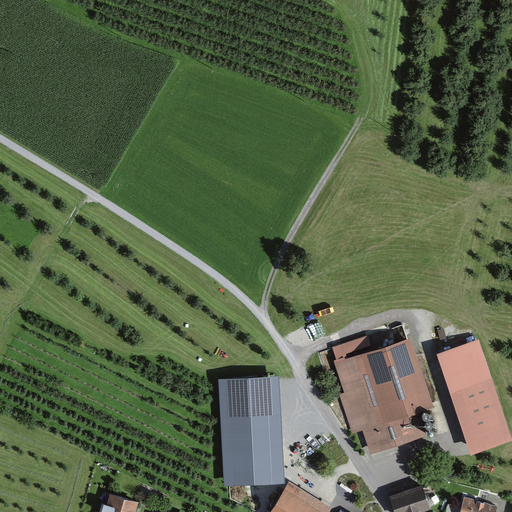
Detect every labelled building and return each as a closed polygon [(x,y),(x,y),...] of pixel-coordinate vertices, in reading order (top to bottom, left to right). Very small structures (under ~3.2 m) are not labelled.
[(419,336),(342,365),(352,390),(341,394),(356,436),(370,430),(378,452),(430,433),(421,409),(443,401),(419,336)] [(285,479),(279,372),(218,376),(224,483),(285,479)] [(511,422),(497,379),(455,394),(476,453),(511,440),(511,422)] [(416,511),(440,504),(432,480),(398,492),(404,511),(416,511)] [(337,511),(340,509),(296,481),(275,511),(337,511)] [(143,511),(146,500),(116,492),(110,511),(143,511)] [(501,511),(504,503),(469,494),(463,511),(501,511)]
